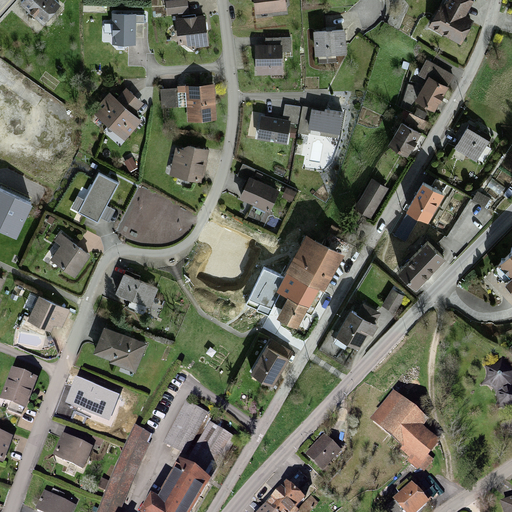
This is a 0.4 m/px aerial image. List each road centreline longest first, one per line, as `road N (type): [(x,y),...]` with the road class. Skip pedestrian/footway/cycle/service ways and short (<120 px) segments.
road 1 (residential): [(9,511),(109,256),(173,256),(186,247),(221,177),(233,120),(221,0)]
road 2 (residential): [(213,511),(427,151),(478,54),(496,0)]
road 3 (tertiary): [(228,511),(511,216)]
